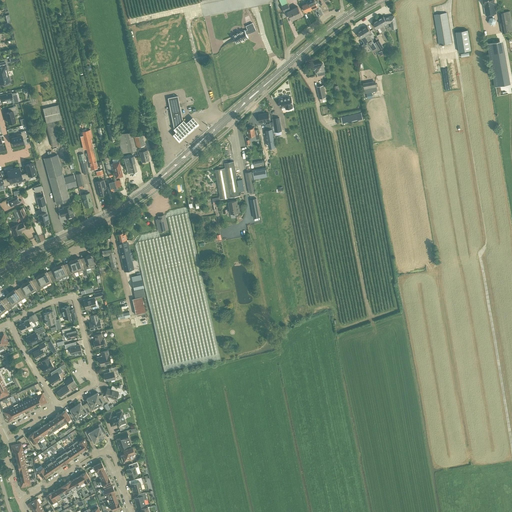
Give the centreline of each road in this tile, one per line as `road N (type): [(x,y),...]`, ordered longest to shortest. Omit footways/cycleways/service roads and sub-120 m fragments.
road 1 (track): [(511,446),(456,51)]
road 2 (primary): [(0,269),(148,187),(291,62)]
road 3 (residential): [(10,322),(74,298),(95,380),(58,404)]
road 4 (residential): [(25,511),(22,498),(103,450),(130,511)]
